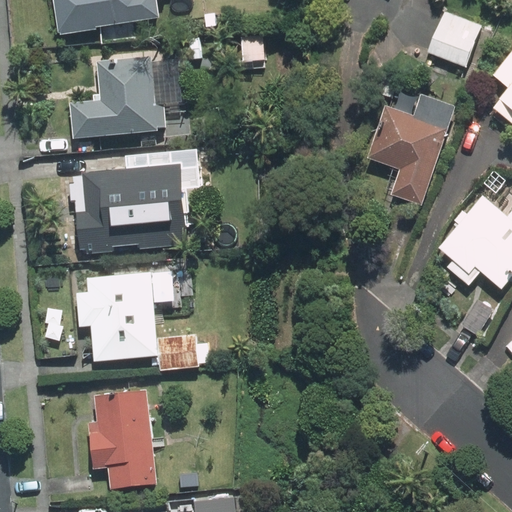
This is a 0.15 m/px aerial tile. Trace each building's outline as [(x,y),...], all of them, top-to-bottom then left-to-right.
[(51,0),(57,38),(164,22),(160,0),(51,0)] [(443,13),(427,58),(467,72),(483,27),(443,13)] [(267,37),(242,37),(241,65),(266,65),(267,37)] [(489,114),(511,133),(511,55),(492,78),(508,92),(489,114)] [(101,105),(72,108),(75,142),(157,136),(151,59),(93,64),(95,93),(100,93),(101,105)] [(393,112),(387,110),(369,164),(399,173),(393,194),(424,204),(456,108),(416,95),(414,101),(399,96),(393,112)] [(156,172),(70,182),(78,254),(164,245),(156,172)] [(449,264),(444,270),(469,291),(482,277),(502,295),(511,283),(511,217),(511,218),(484,193),(434,250),(449,264)] [(94,365),(158,361),(158,371),(200,369),(198,339),(157,341),(153,278),(89,282),(90,297),(81,297),(83,332),(92,331),(94,365)] [(99,398),(102,426),(87,428),(92,475),(106,473),(108,496),(157,492),(148,393),(99,398)] [(237,511),(237,502),(195,505),(195,511),(237,511)]
